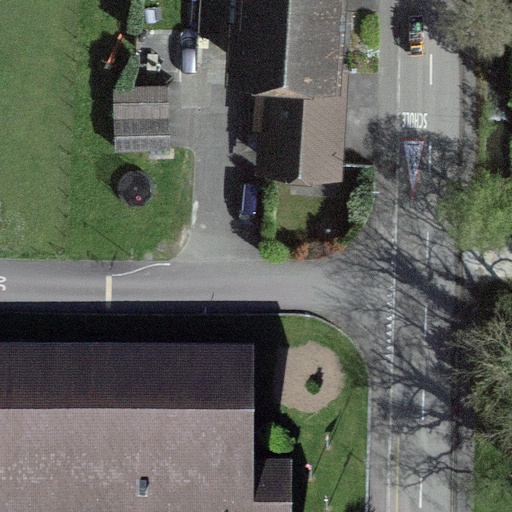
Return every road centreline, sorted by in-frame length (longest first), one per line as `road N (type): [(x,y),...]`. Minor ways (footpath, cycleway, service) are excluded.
road 1 (residential): [(0,281),(429,285)]
road 2 (tertiary): [(429,285),(429,0)]
road 3 (tertiary): [(425,511),(429,285)]
